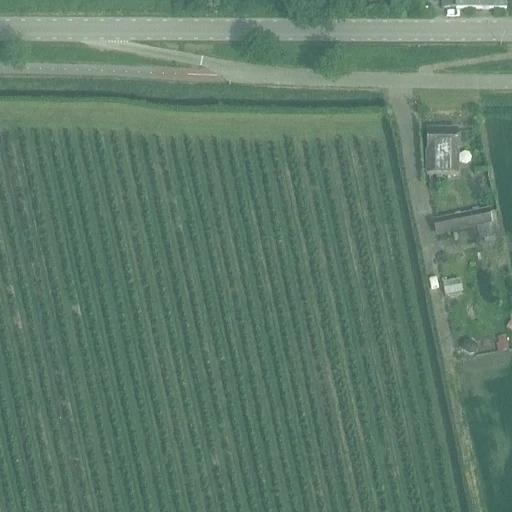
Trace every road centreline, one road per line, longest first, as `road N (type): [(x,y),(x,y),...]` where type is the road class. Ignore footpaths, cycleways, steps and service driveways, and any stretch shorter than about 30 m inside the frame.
road 1 (secondary): [(84,30),(511,31)]
road 2 (residential): [(239,69),(511,82)]
road 3 (unclassified): [(239,69),(105,45),(84,30)]
